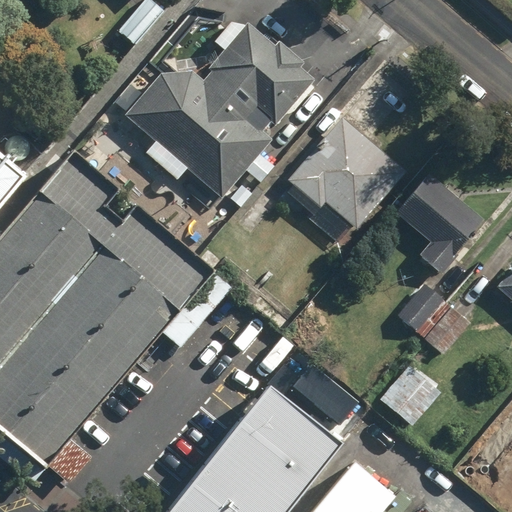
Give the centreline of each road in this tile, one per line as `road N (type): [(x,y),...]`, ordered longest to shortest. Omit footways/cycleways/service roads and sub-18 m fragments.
road 1 (track): [(447,511),(275,369)]
road 2 (residential): [(511,94),(402,0)]
